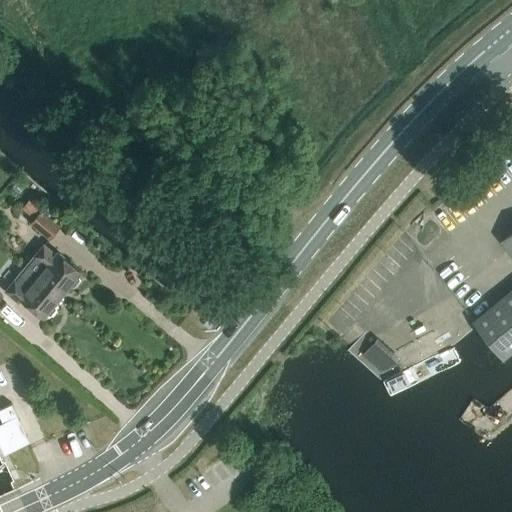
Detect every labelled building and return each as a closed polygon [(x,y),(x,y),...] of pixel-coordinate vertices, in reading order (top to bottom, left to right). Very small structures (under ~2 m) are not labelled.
[(60,224),(56,222),(40,209),(29,222),(49,239),(60,224)] [(511,231),(502,240),(511,253),(511,288),(473,320),(477,326),(503,358),(511,350),(511,231)] [(57,250),(55,253),(44,243),(34,255),(46,264),(36,276),(60,296),(81,270),(57,250)] [(18,300),(21,296),(44,315),(60,296),(36,276),(25,267),(15,278),(5,290),(18,300)] [(107,285),(111,298),(131,292),(126,279),(107,285)] [(0,427),(0,435),(7,449),(22,442),(21,438),(28,435),(12,402),(0,407),(0,414),(5,425),(0,427)] [(236,460),(226,467),(236,482),(246,475),(236,460)]
